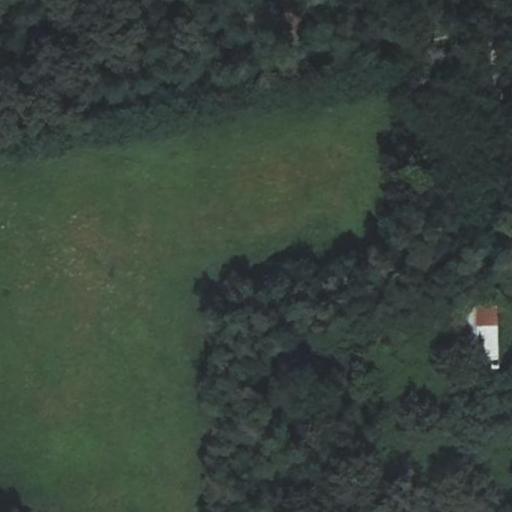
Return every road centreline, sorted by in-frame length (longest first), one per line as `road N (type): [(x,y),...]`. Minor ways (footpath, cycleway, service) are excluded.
road 1 (track): [(511,28),(0,128)]
road 2 (track): [(511,137),(497,0)]
